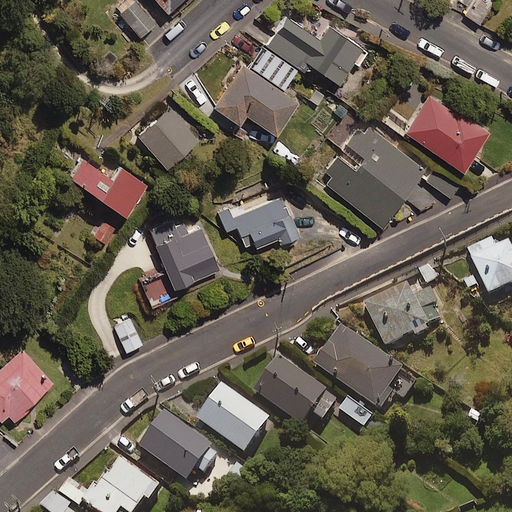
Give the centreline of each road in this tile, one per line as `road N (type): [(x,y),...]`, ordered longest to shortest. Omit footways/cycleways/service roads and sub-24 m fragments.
road 1 (residential): [(511,192),(145,381),(0,507)]
road 2 (residential): [(24,0),(76,66),(115,84),(161,66),(232,0)]
road 3 (residential): [(511,76),(364,0)]
